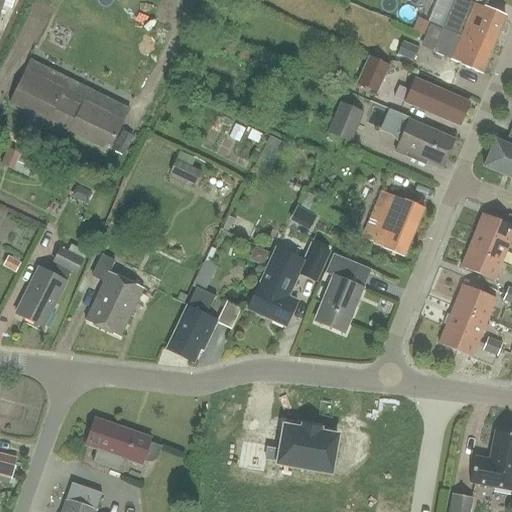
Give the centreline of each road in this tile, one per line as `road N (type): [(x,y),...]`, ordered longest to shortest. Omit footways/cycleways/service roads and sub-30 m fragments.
road 1 (unclassified): [(378,382),(263,370),(189,386),(72,375)]
road 2 (residential): [(455,183),(378,382)]
road 3 (residential): [(511,49),(455,183)]
road 4 (unclassified): [(22,511),(72,375)]
road 5 (residential): [(421,511),(441,390)]
